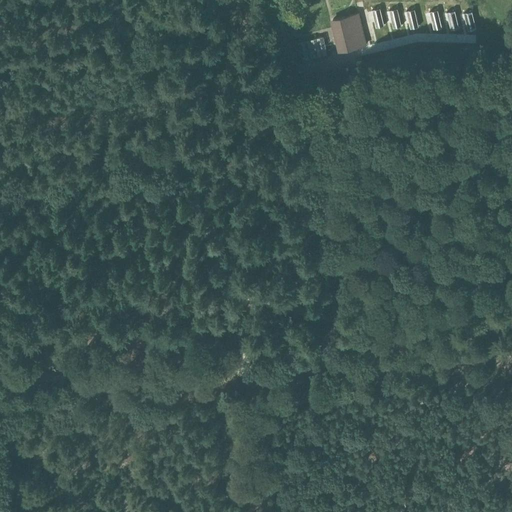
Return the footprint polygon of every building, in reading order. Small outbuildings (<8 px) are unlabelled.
[(380,5),(372,7),(376,24),(384,23),(380,5)] [(397,6),(389,8),(393,26),(402,24),(397,6)] [(415,7),(406,9),(411,27),(419,25),(415,7)] [(438,7),(430,9),(434,27),(442,25),(438,7)] [(455,8),(447,10),(451,28),(459,26),(455,8)] [(473,10),(464,12),(468,29),(477,27),(473,10)] [(359,12),(331,18),(339,52),(367,45),(359,12)]
